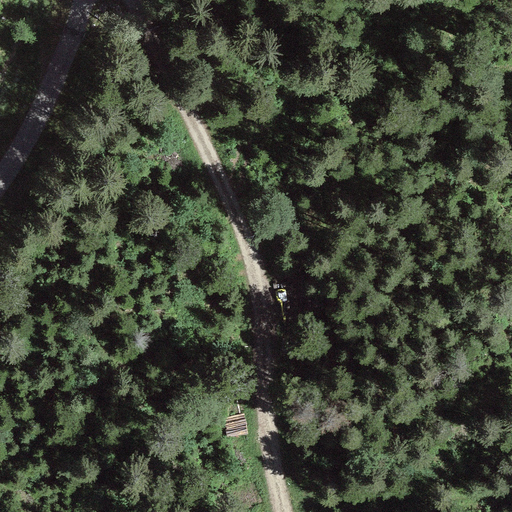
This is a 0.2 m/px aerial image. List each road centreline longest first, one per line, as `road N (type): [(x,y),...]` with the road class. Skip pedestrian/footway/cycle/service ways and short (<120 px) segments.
road 1 (track): [(287,511),(270,434),(258,272),(139,0)]
road 2 (unclassified): [(0,182),(87,0)]
